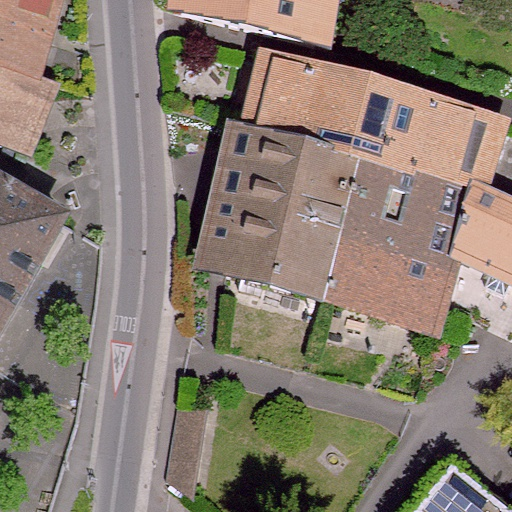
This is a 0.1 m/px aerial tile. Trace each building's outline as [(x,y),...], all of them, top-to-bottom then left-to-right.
[(0,0),(0,35),(5,38),(16,0),(0,0)] [(16,0),(5,38),(0,35),(0,89),(49,99),(79,0),(16,0)] [(315,49),(324,0),(185,0),(184,19),(315,49)] [(281,64),(261,138),(359,164),(476,192),(496,125),(281,64)] [(70,102),(49,99),(0,89),(0,161),(39,172),(70,102)] [(327,302),(359,164),(261,138),(229,274),(327,302)] [(476,192),(359,164),(327,302),(437,333),(456,264),(476,192)] [(0,333),(62,226),(0,189),(0,333)] [(511,208),(476,192),(456,264),(511,290),(511,208)] [(207,414),(178,408),(168,487),(193,505),(207,414)] [(501,511),(452,472),(419,511),(501,511)]
